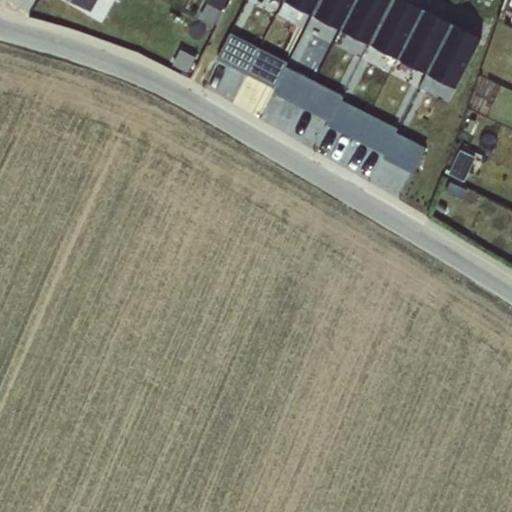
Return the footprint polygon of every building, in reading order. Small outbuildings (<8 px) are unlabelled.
[(73,0),(93,11),(98,0),(73,0)] [(319,0),(283,0),(283,1),(311,16),(319,0)] [(355,0),(319,0),(311,16),(339,31),(355,0)] [(391,0),(355,0),(339,31),(368,46),(391,0)] [(422,11),(399,0),(391,0),(368,46),(396,60),(422,11)] [(450,26),(422,11),(396,60),(424,75),(450,26)] [(478,41),(450,26),(424,75),(453,90),(478,41)] [(288,64),(230,35),(216,62),(274,91),(286,68),(288,64)] [(343,96),(286,68),(274,91),(273,94),(329,122),(340,101),(343,96)] [(398,130),(340,101),(327,126),(385,155),(396,134),(398,130)] [(426,149),(396,134),(383,161),(413,175),(426,149)]
